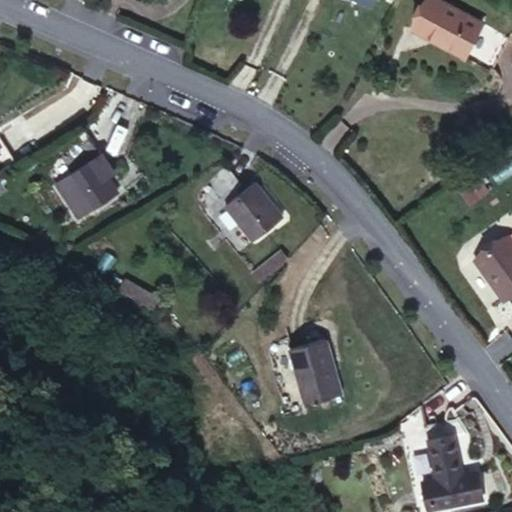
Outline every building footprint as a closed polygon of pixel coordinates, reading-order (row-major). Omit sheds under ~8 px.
[(506,32),(448,0),(424,0),(409,28),(485,70),(506,32)] [(102,152),(69,170),(55,178),(72,211),(86,204),(113,191),(104,175),(113,169),(102,152)] [(253,185),(244,194),(224,171),(206,187),(226,210),(251,241),(279,218),(253,185)] [(508,231),(473,255),(499,293),(511,283),(511,237),(508,231)] [(114,282),(150,297),(154,289),(121,273),(114,282)] [(337,386),(324,334),(290,343),(303,395),(337,386)] [(403,423),(399,424),(407,477),(421,475),(429,473),(423,434),(419,412),(403,423)] [(453,428),(423,434),(429,473),(421,475),(425,503),(475,494),(473,473),(461,475),(453,428)]
